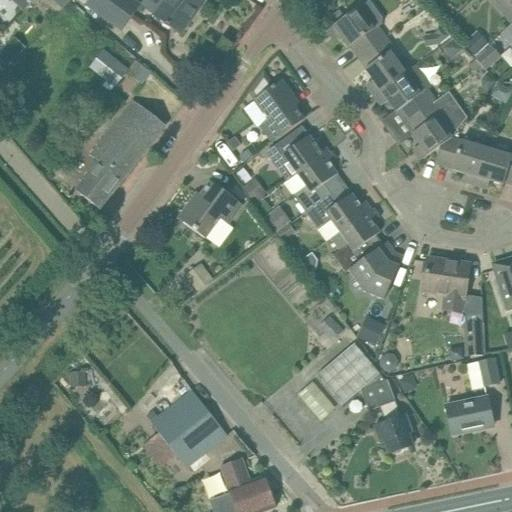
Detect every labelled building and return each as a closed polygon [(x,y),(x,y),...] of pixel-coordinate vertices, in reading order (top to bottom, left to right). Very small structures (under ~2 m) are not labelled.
[(11,0),(24,12),(35,0),(11,0)] [(131,0),(89,0),(86,5),(121,31),(139,5),(131,0)] [(205,0),(165,0),(155,15),(179,33),(194,11),(196,13),(205,0)] [(351,46),(358,57),(385,38),(377,26),(381,23),(382,18),(370,0),(330,29),(337,40),(342,37),(349,47),(351,46)] [(511,0),(500,0),(495,5),(511,23),(511,0)] [(435,34),(429,35),(430,46),(439,45),(449,36),(442,28),(435,34)] [(478,31),(464,43),(474,55),(488,44),(478,31)] [(405,73),(390,53),(395,50),(385,38),(358,57),(366,68),(365,69),(373,80),(369,83),(376,94),(405,73)] [(92,65),(115,86),(129,70),(105,50),(92,65)] [(497,61),(487,50),(476,60),(485,70),(497,61)] [(417,64),(405,73),(376,94),(384,105),(388,101),(396,112),(399,110),(406,121),(435,100),(427,89),(432,85),(417,64)] [(294,97),(282,80),(274,86),(264,73),(250,93),(255,100),(254,101),(269,120),(260,126),(273,143),(304,120),(289,100),(294,97)] [(435,100),(406,121),(415,133),(412,134),(420,145),(416,148),(423,159),(440,147),(452,139),(437,119),(445,113),(435,100)] [(76,191),(100,209),(127,174),(165,126),(133,101),(91,155),(99,161),(76,191)] [(297,174),(329,151),(323,144),(318,148),(309,136),(306,139),(299,129),(269,151),(281,167),(288,161),(297,174)] [(235,138),(227,144),(233,152),(241,146),(235,138)] [(463,178),(475,182),(486,150),(483,149),(484,145),(483,142),(478,139),(472,139),(468,140),(467,144),(452,139),(440,147),(435,164),(452,169),(452,170),(464,174),(463,178)] [(486,150),(475,182),(488,186),(490,181),(503,185),(504,183),(511,184),(511,153),(511,157),(486,150)] [(334,159),(329,151),(297,174),(307,187),(294,196),(306,213),(331,194),(324,184),(338,175),(329,163),(334,159)] [(228,225),(242,205),(210,182),(200,195),(197,193),(178,219),(206,239),(220,219),(228,225)] [(340,233),(371,210),(365,202),(360,206),(352,194),(339,204),(331,194),(306,213),(318,229),(330,219),(340,233)] [(377,217),(371,210),(340,233),(349,244),(334,256),(346,273),(349,271),(384,245),(376,235),(380,233),(372,221),(377,217)] [(387,243),(384,245),(349,271),(365,292),(384,300),(401,262),(396,259),(393,255),(395,254),(387,243)] [(469,264),(428,258),(423,292),(445,295),(443,309),(465,312),(466,354),(484,353),(481,300),(465,297),(469,264)] [(511,258),(493,264),(499,283),(508,310),(511,308),(511,258)] [(355,337),(375,345),(383,325),(363,317),(355,337)] [(354,344),(317,376),(342,406),(361,390),(369,411),(380,407),(385,422),(374,426),(381,443),(384,442),(389,454),(413,446),(408,433),(412,432),(406,415),(401,417),(388,380),(385,381),(354,344)] [(472,391),(501,385),(495,357),(466,363),(472,391)] [(312,381),(296,394),(319,421),(334,408),(312,381)] [(183,382),(158,401),(164,409),(189,390),(183,382)] [(166,412),(152,423),(187,468),(189,466),(194,471),(193,472),(194,473),(211,459),(205,453),(210,449),(226,436),(191,392),(166,412)] [(493,424),(489,404),(488,397),(446,406),(452,435),(476,430),(475,428),(493,424)] [(241,459),(222,466),(221,467),(230,490),(229,490),(236,511),(262,511),(276,507),(265,477),(249,483),(241,459)]
